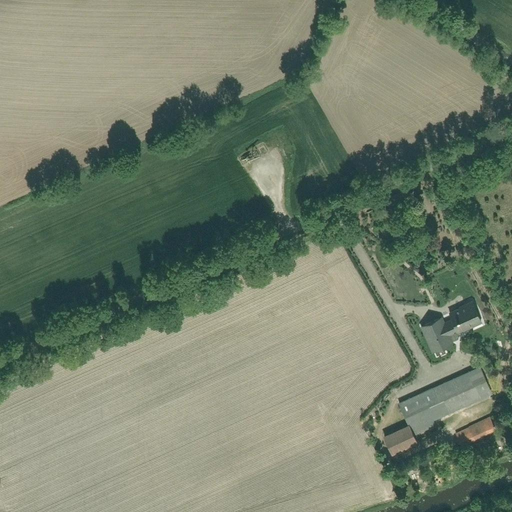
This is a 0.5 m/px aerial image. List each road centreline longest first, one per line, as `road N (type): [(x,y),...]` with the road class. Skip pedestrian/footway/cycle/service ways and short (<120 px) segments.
road 1 (unclassified): [(0,361),(511,134)]
road 2 (unclassified): [(409,0),(511,64)]
